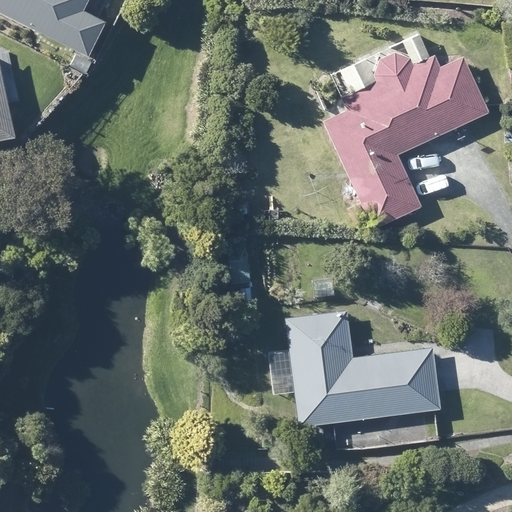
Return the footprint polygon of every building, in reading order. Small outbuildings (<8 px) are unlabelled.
[(0,0),(0,10),(88,55),(105,21),(98,17),(83,10),(87,0),(0,0)] [(397,154),(465,122),(489,111),(463,55),(440,66),(435,54),(430,56),(419,32),(401,40),(409,57),(393,51),(380,56),(373,74),(366,58),(340,70),(351,93),(340,97),(346,110),(330,118),(323,120),(347,172),(350,177),(373,228),(421,205),(418,199),(397,154)] [(0,139),(16,136),(8,101),(18,99),(8,52),(0,53),(0,139)] [(246,196),(245,191),(245,189),(222,191),(223,215),(247,212),(246,196)] [(229,260),(232,283),(249,281),(248,258),(229,260)] [(239,288),(241,303),(253,302),(251,286),(239,288)] [(351,356),(350,347),(345,309),(285,317),(289,349),(267,352),(272,393),(294,391),(299,426),(334,421),(423,410),(440,407),(432,346),(351,356)]
